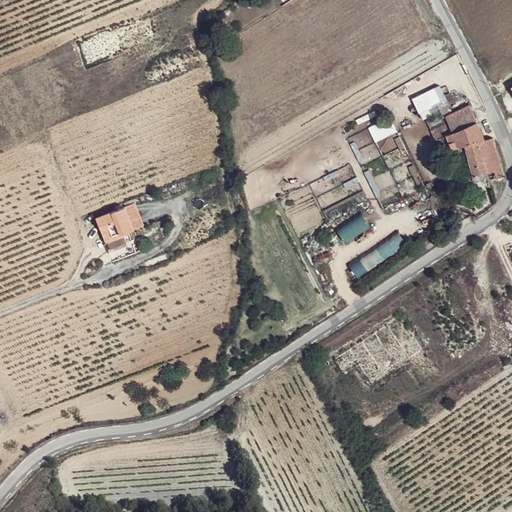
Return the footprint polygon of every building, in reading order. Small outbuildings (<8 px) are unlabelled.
[(440,86),(413,98),(420,112),(447,100),(440,86)] [(432,130),(435,138),(464,123),(459,111),(453,113),(447,100),(437,105),(446,123),(432,130)] [(435,138),(436,140),(439,139),(443,147),(449,144),(445,137),(447,136),(453,149),(467,146),(475,182),(485,180),(483,174),(487,173),(480,142),(486,140),(470,105),(459,111),(464,123),(435,138)] [(504,177),(494,138),(486,140),(480,142),(487,173),(490,172),(492,180),(504,177)] [(125,206),(133,229),(143,225),(135,202),(125,206)] [(125,206),(96,216),(103,239),(133,229),(125,206)] [(362,211),(336,227),(345,242),(371,226),(362,211)] [(350,263),(358,276),(407,243),(398,230),(350,263)]
